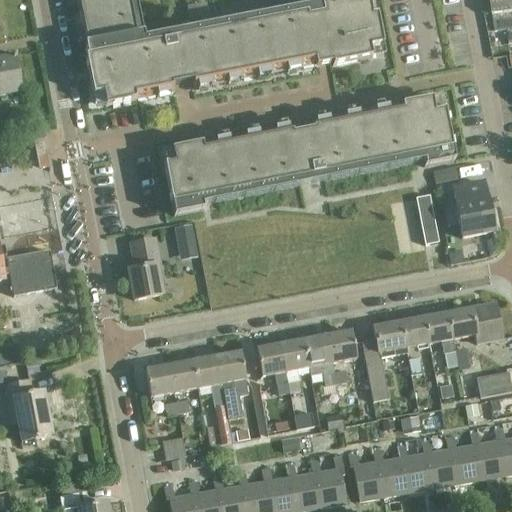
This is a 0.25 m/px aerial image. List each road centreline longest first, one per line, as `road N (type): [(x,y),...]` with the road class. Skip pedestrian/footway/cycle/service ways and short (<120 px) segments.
road 1 (residential): [(483,76),(335,103),(305,99),(73,151)]
road 2 (residential): [(109,342),(511,268)]
road 3 (residential): [(73,151),(109,342)]
road 4 (residential): [(142,511),(109,342)]
road 5 (residential): [(511,230),(483,76)]
road 6 (residential): [(45,0),(73,151)]
